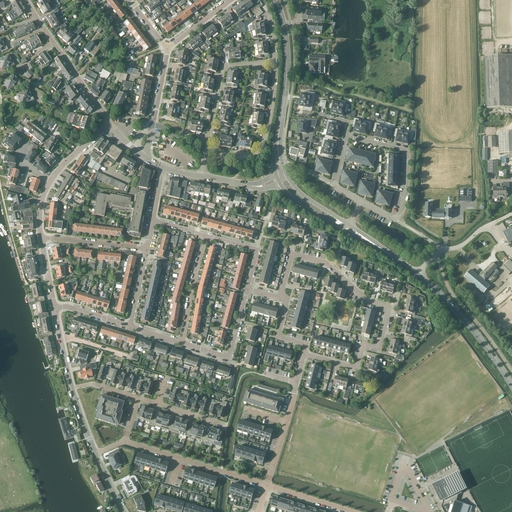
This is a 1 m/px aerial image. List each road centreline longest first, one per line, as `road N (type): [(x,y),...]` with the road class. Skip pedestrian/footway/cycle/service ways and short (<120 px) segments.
road 1 (residential): [(279,297),(291,253),(324,262),(388,310),(379,345),(363,347),(356,365),(303,354)]
road 2 (unclassified): [(94,454),(54,307)]
road 3 (unclassified): [(111,125),(26,0)]
road 4 (residential): [(265,485),(123,442)]
road 5 (secondary): [(511,386),(459,313),(416,274)]
road 6 (residential): [(207,147),(259,150),(275,62)]
road 7 (residential): [(207,147),(222,69),(275,62)]
road 8 (residential): [(394,219),(406,190),(406,152),(345,135)]
